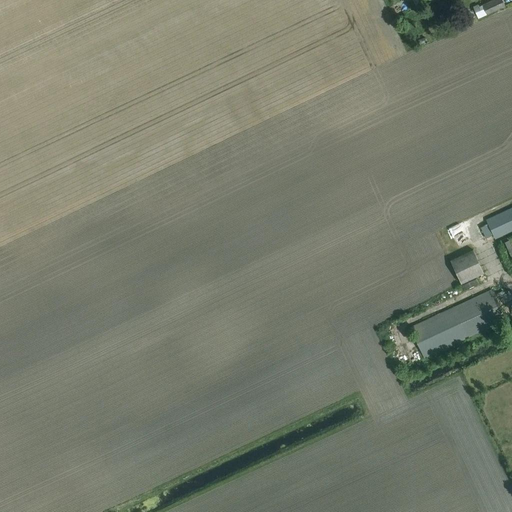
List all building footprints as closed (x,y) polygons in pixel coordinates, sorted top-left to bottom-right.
[(493,0),(483,5),(487,14),(505,6),(501,0),(493,0)] [(483,5),(479,7),(478,5),(473,7),(479,18),(487,14),(483,5)] [(511,207),(486,220),(495,238),(511,229),(511,207)] [(493,235),(488,224),(481,227),(486,238),(493,235)] [(461,283),(484,273),(473,249),(451,260),(461,283)] [(465,290),(479,284),(476,278),(462,285),(465,290)] [(491,290),(410,327),(423,357),(505,319),(491,290)]
